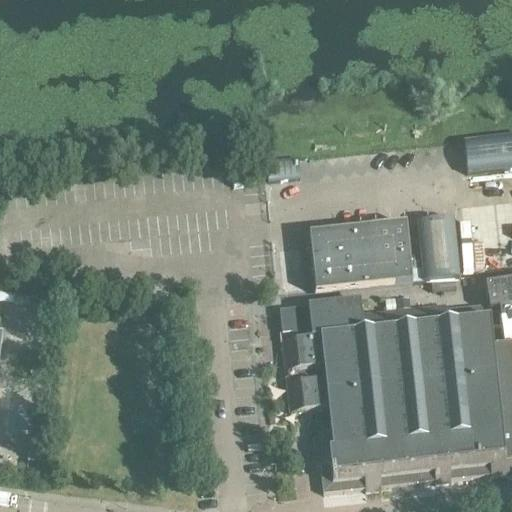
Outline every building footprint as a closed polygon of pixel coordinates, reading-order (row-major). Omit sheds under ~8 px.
[(511,139),(463,145),(463,146),(466,179),(511,173),(511,139)] [(298,163),(265,165),(266,184),(299,182),(298,163)] [(356,234),(310,239),(316,298),(459,284),(453,224),(416,228),(420,266),(411,267),(407,229),(356,234)] [(462,276),(484,275),(482,249),(461,251),(462,276)] [(497,302),(503,347),(511,346),(511,284),(485,289),(488,303),(497,302)] [(409,313),(408,304),(395,305),(396,315),(409,313)] [(330,439),(312,441),(315,471),(319,470),(322,497),(365,492),(365,496),(380,494),(380,491),(435,485),(435,488),(450,487),(450,483),(490,479),(490,483),(511,480),(511,348),(491,351),(488,323),(482,324),(481,310),(445,314),(444,310),(361,319),(359,306),(278,315),(281,346),(285,375),(288,375),(289,388),(287,389),(290,417),(327,413),(330,439)] [(38,465),(27,464),(26,476),(36,478),(38,465)]
